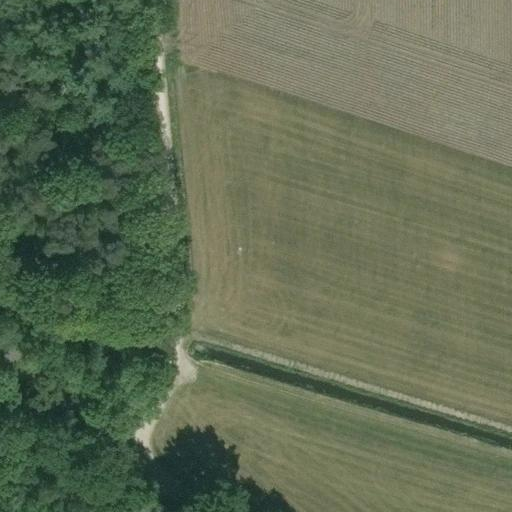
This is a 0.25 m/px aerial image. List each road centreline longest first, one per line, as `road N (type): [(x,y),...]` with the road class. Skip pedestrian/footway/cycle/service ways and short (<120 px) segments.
road 1 (track): [(174,341),(149,0)]
road 2 (unclassified): [(202,511),(0,350)]
road 3 (track): [(124,448),(148,416),(174,341)]
